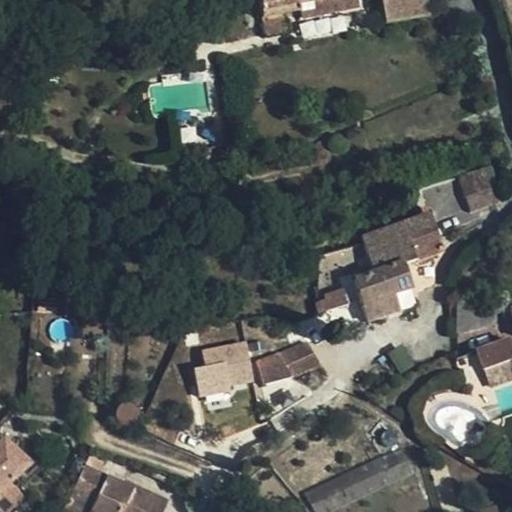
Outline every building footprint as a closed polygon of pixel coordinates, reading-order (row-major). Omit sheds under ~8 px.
[(257,0),(262,19),(292,14),(301,12),(302,19),(356,8),(354,0),(257,0)] [(379,0),(382,10),(427,0),(426,0),(379,0)] [(430,16),(427,0),(382,10),(385,24),(430,16)] [(262,19),(264,32),(294,26),(292,14),(262,19)] [(294,26),(264,32),(265,40),(296,34),(294,26)] [(16,55),(0,54),(0,73),(15,74),(16,55)] [(500,203),(489,169),(459,178),(470,214),(500,203)] [(402,226),(415,262),(429,257),(442,252),(429,216),(426,216),(424,210),(419,212),(421,219),(413,222),(402,226)] [(402,265),(402,267),(415,262),(402,226),(360,241),(370,268),(373,276),(402,265)] [(429,257),(415,262),(417,267),(431,263),(429,257)] [(392,296),(410,291),(402,267),(402,265),(373,276),(381,300),(392,296)] [(397,314),(392,296),(381,300),(373,276),(370,268),(359,272),(362,279),(353,283),(360,308),(365,324),(397,314)] [(313,306),(316,317),(347,307),(342,292),(322,298),(323,303),(313,306)] [(495,306),(456,300),(457,334),(494,326),(495,306)] [(477,352),(483,369),(511,359),(511,351),(508,341),(477,352)] [(198,354),(201,372),(191,374),(197,403),(227,396),(226,390),(252,385),(244,345),(198,354)] [(290,378),(316,366),(319,365),(306,345),(304,346),(278,356),(290,378)] [(290,379),(290,378),(278,356),(256,364),(262,387),(290,379)] [(511,359),(483,369),(489,387),(511,378),(511,359)] [(0,495),(4,492),(29,467),(0,440),(0,495)] [(313,511),(332,511),(415,474),(401,448),(303,495),(313,511)] [(83,474),(70,503),(87,511),(165,511),(167,510),(134,495),(130,502),(119,496),(122,492),(83,474)] [(130,502),(134,495),(123,490),(122,492),(119,496),(130,502)] [(4,492),(0,495),(0,511),(8,511),(16,505),(4,492)]
